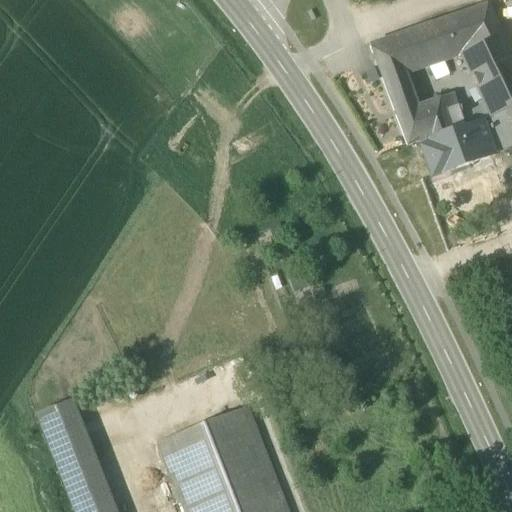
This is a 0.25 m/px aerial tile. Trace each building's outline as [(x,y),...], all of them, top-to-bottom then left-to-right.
[(511,64),(485,8),(440,23),(455,58),(461,56),(485,107),(491,119),(506,114),(511,111),(511,64)] [(403,76),(455,58),(440,23),(369,48),(387,96),(409,90),(403,76)] [(407,147),(420,143),(420,142),(430,139),(431,140),(450,133),(450,134),(463,130),(459,119),(455,108),(460,106),(456,95),(420,108),(420,106),(418,102),(414,103),(409,90),(387,96),(395,116),(407,147)] [(480,124),(491,119),(485,107),(459,119),(463,130),(480,124)] [(491,156),(511,147),(511,128),(506,114),(491,119),(480,124),(491,156)] [(480,124),(463,130),(450,134),(450,133),(431,140),(430,139),(420,142),(420,143),(432,177),(491,156),(480,124)] [(361,290),(332,301),(360,377),(389,366),(361,290)] [(114,511),(72,404),(35,418),(71,511),(114,511)] [(157,445),(182,511),(286,511),(278,492),(246,410),(157,445)]
